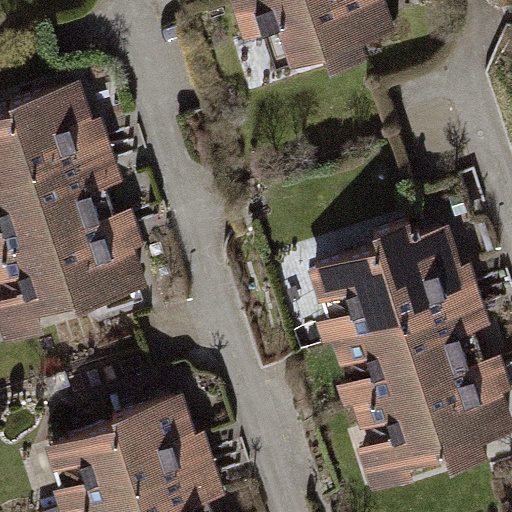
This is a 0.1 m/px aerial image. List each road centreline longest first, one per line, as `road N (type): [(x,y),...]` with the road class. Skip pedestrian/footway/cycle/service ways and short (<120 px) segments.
road 1 (residential): [(126,19),(289,511)]
road 2 (residential): [(511,212),(465,68)]
